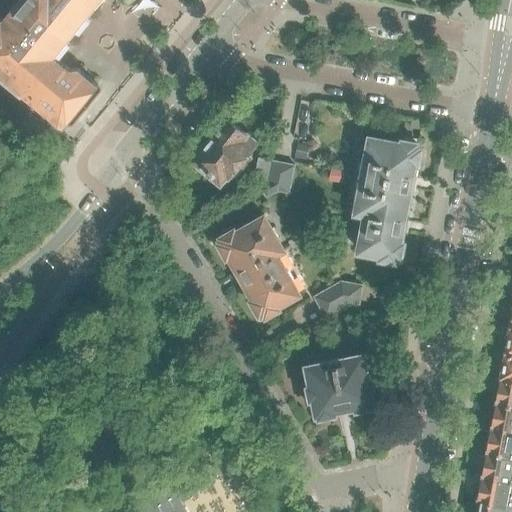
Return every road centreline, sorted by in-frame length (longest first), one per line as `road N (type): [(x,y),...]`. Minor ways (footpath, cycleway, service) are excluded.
road 1 (residential): [(426,476),(402,471),(321,490),(270,420),(130,144)]
road 2 (residential): [(426,476),(493,110)]
road 3 (residential): [(207,51),(493,110)]
road 4 (residential): [(506,46),(287,0)]
road 5 (unclassified): [(0,292),(62,236),(92,196)]
road 6 (residential): [(130,144),(207,51)]
